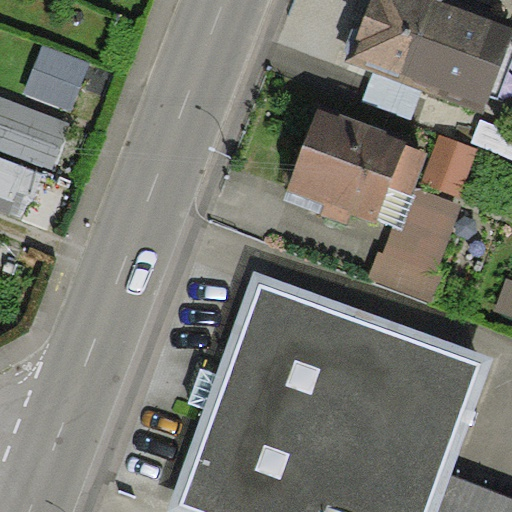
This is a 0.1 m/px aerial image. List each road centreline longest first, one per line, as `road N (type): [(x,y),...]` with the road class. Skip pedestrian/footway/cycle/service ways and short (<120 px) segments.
road 1 (primary): [(75,363),(216,0)]
road 2 (primary): [(21,511),(75,363)]
